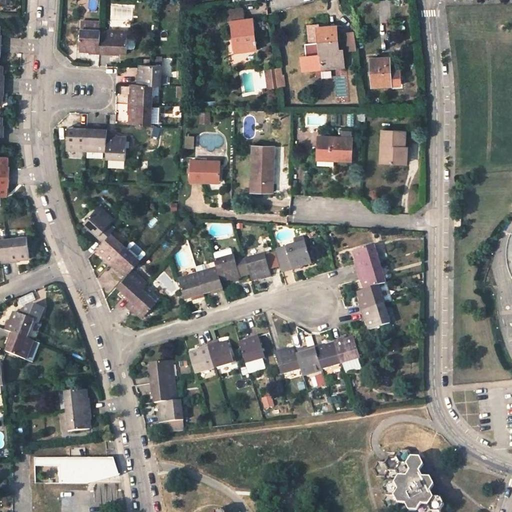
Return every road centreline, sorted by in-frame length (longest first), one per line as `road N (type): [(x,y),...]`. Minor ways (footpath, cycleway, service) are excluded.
road 1 (unclassified): [(437,225),(436,400),(458,437),(511,465)]
road 2 (unclassified): [(429,0),(437,225)]
road 3 (residential): [(110,346),(285,295),(311,305)]
road 4 (residential): [(110,346),(147,511)]
road 5 (residential): [(41,102),(47,165),(77,260)]
road 6 (residential): [(41,102),(99,103),(99,77),(42,74)]
road 7 (residential): [(303,214),(437,225)]
